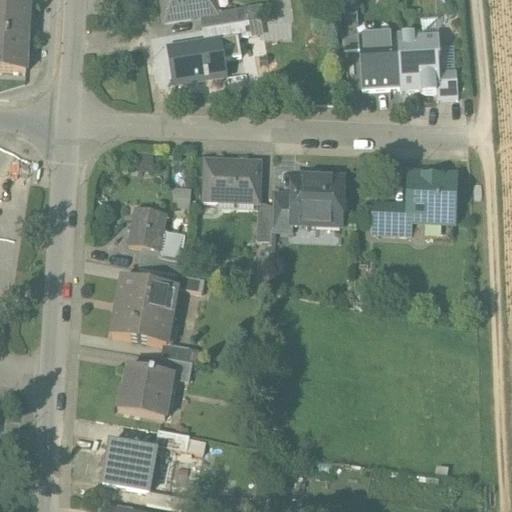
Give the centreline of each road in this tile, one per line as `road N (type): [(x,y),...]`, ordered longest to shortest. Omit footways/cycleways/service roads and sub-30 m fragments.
road 1 (track): [(475,0),(504,511)]
road 2 (residential): [(68,129),(487,139)]
road 3 (residential): [(48,511),(68,129)]
road 4 (residential): [(68,129),(76,0)]
